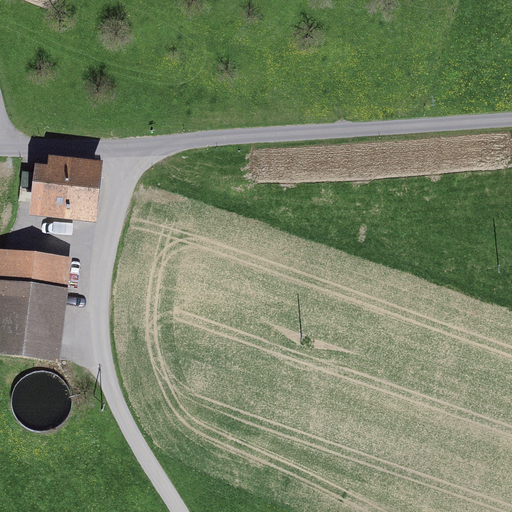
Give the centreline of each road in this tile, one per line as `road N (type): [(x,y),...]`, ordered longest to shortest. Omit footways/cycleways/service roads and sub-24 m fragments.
road 1 (unclassified): [(183,511),(114,395),(102,352),(127,146)]
road 2 (unclassified): [(511,115),(127,146)]
road 3 (unclassified): [(127,146),(0,148)]
